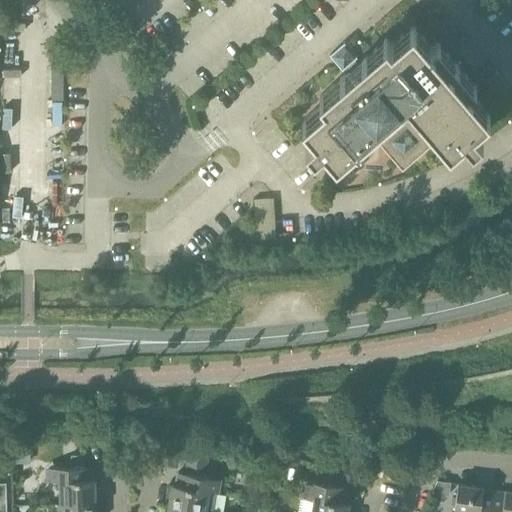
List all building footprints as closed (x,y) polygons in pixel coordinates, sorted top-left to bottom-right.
[(358,62),(349,52),(339,61),(348,71),(319,96),(324,101),(302,120),(315,135),(306,143),(315,153),(324,145),(337,160),(370,130),(376,137),(375,138),(402,170),(434,143),(433,142),(439,136),(450,148),(465,135),(472,145),(483,136),(475,126),(490,114),(471,92),(477,87),(438,41),(432,46),(413,24),(391,43),(387,38),(358,62)] [(273,198),(253,199),(256,240),(276,239),(273,198)] [(11,445),(11,463),(30,462),(30,445),(11,445)] [(206,467),(208,456),(209,451),(189,448),(186,464),(206,467)] [(71,455),(71,467),(82,467),(82,455),(71,455)] [(59,481),(60,504),(95,502),(95,478),(84,479),(84,467),(82,467),(71,467),(54,467),(55,481),(59,481)] [(168,507),(198,511),(213,511),(216,492),(220,493),(222,479),(178,472),(176,484),(172,484),(168,507)] [(301,497),(314,499),(311,511),(347,511),(348,504),(345,504),(347,487),(304,480),(301,497)] [(437,480),(437,481),(432,492),(449,494),(451,482),(437,480)] [(491,511),(495,491),(483,489),(484,487),(458,484),(453,511),(491,511)] [(511,511),(511,490),(505,490),(505,492),(495,491),(491,511),(511,511)] [(259,500),(257,511),(265,511),(268,502),(259,500)] [(95,511),(95,502),(60,504),(60,511),(95,511)]
